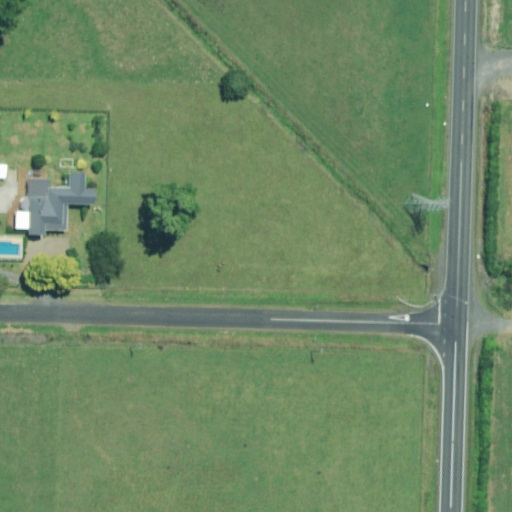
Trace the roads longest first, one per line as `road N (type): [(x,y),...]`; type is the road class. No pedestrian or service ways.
road 1 (residential): [(0,311),(460,325)]
road 2 (primary): [(468,0),(460,325)]
road 3 (primary): [(460,325),(454,511)]
